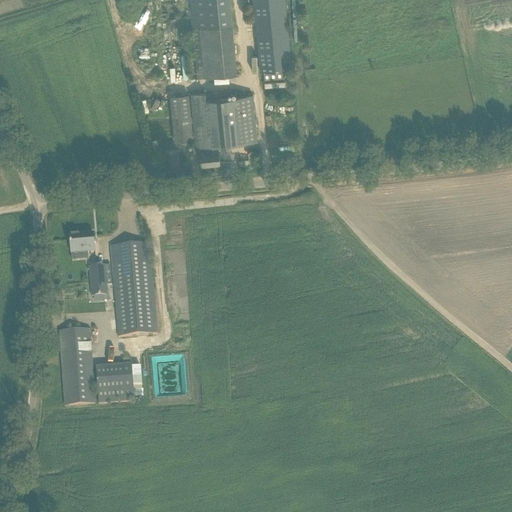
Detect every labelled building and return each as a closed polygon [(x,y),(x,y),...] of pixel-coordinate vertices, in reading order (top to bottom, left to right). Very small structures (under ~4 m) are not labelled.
[(188,0),(196,79),(237,75),(232,25),(229,0),(188,0)] [(284,0),(253,0),(261,72),(263,72),(264,80),(288,78),(288,70),(291,70),(284,0)] [(192,140),(193,142),(194,152),(200,152),(202,166),(220,164),(218,146),(257,142),(252,95),(205,100),(205,93),(190,95),(192,117),(190,117),(188,95),(170,97),(175,142),(192,140)] [(164,151),(165,169),(180,168),(178,150),(164,151)] [(227,180),(238,179),(237,162),(225,163),(227,180)] [(93,234),(69,236),(71,254),(95,252),(93,234)] [(116,318),(118,337),(157,333),(155,315),(149,244),(110,247),(116,318)] [(110,266),(89,267),(92,297),(104,296),(104,299),(108,299),(107,286),(112,286),(110,266)] [(60,332),(65,407),(95,404),(90,330),(60,332)] [(95,368),(98,405),(134,402),(131,359),(122,360),(122,366),(95,368)]
